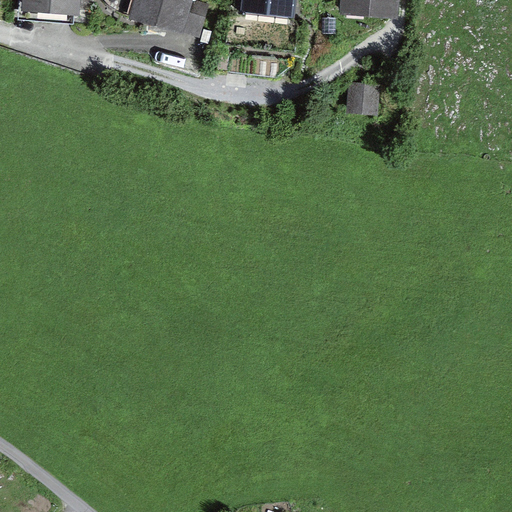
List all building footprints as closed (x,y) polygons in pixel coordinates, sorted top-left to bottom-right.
[(79,0),(21,0),(21,12),(79,16),(79,0)] [(132,0),(130,8),(183,24),(184,19),(206,25),(212,0),(132,0)] [(295,0),(243,0),(243,3),(295,8),(295,0)] [(396,0),(339,0),(338,5),(395,13),(396,0)] [(385,79),(352,74),(348,106),(381,110),(385,79)]
